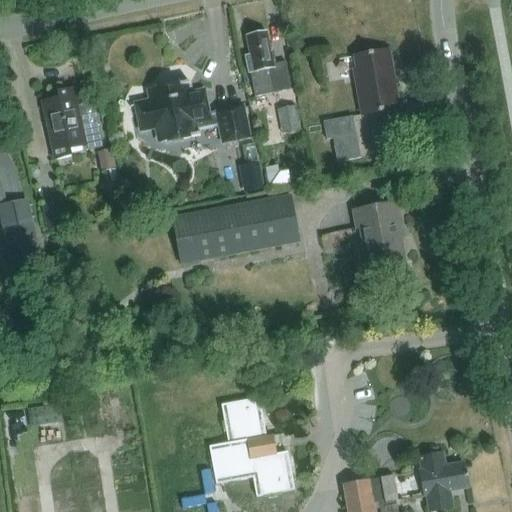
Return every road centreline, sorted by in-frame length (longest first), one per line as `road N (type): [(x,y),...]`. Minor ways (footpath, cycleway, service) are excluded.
road 1 (tertiary): [(511,381),(440,0)]
road 2 (tertiary): [(0,26),(130,0)]
